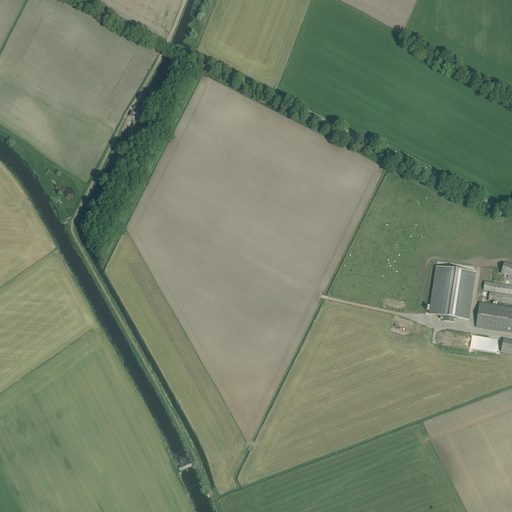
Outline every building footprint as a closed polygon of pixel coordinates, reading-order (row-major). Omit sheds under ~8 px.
[(511,265),(504,263),(501,273),(508,275),(507,278),(508,279),(511,279),(511,265)] [(469,320),(475,273),(435,267),(429,314),(443,317),(442,322),(453,323),(454,318),(469,320)] [(511,286),(484,282),(483,290),(511,294),(511,286)] [(487,301),(511,304),(511,296),(489,293),(487,301)] [(511,333),(511,307),(479,302),(476,328),(511,333)] [(511,340),(504,339),(501,352),(511,354),(511,340)]
